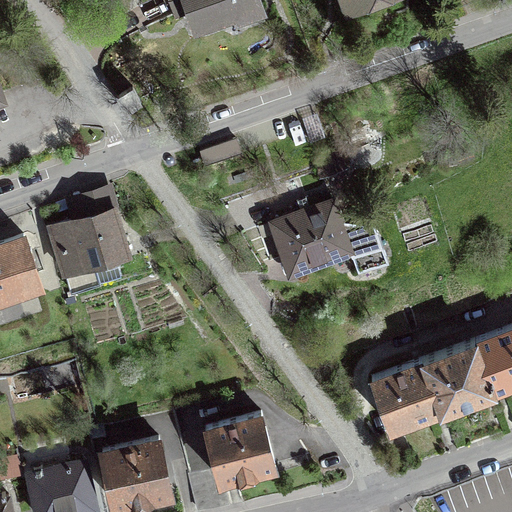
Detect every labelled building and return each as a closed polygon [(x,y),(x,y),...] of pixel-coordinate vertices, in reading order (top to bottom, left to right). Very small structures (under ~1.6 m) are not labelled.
[(196,27),(237,12),(239,18),(262,10),(258,0),(172,0),(177,12),(189,7),(196,27)] [(344,0),(348,9),(373,0),(344,0)] [(118,93),(126,108),(141,100),(132,85),(118,93)] [(205,162),(241,150),(236,137),(200,149),(205,162)] [(337,149),(316,157),(320,174),(346,164),(337,149)] [(315,261),(350,249),(358,270),(388,260),(374,221),(341,218),(334,197),(272,219),(289,266),(314,257),(315,261)] [(64,270),(65,269),(71,289),(121,274),(115,254),(128,250),(114,205),(50,224),(64,270)] [(0,294),(17,289),(15,284),(38,276),(23,232),(0,240),(0,294)] [(511,322),(475,336),(494,387),(511,380),(511,322)] [(423,355),(442,406),(494,387),(475,336),(423,355)] [(0,376),(75,358),(70,338),(0,358),(0,376)] [(438,408),(442,406),(423,355),(371,374),(390,425),(438,408)] [(217,467),(220,477),(223,476),(275,462),(261,409),(206,424),(217,467)] [(103,424),(90,427),(92,438),(105,435),(103,424)] [(170,488),(159,434),(102,447),(114,501),(170,488)] [(0,476),(21,472),(17,453),(0,456),(0,476)] [(38,507),(31,508),(32,511),(68,511),(95,504),(84,458),(43,468),(42,464),(33,466),(34,471),(29,472),(38,507)] [(229,500),(223,476),(220,477),(217,467),(188,472),(197,506),(229,500)] [(13,511),(9,493),(0,494),(0,511),(13,511)]
